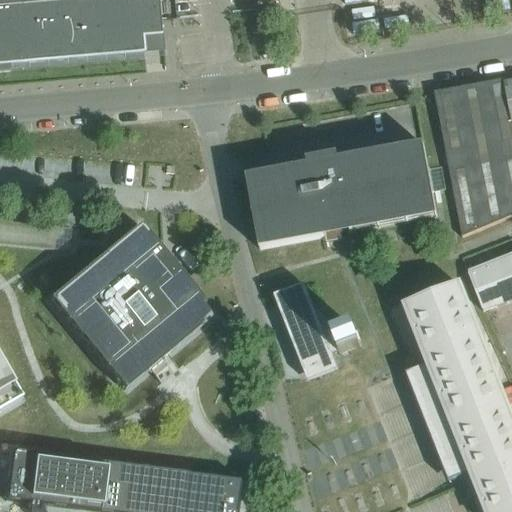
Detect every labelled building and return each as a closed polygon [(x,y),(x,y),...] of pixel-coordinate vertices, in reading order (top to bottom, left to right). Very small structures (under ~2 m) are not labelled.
[(160,20),(158,0),(0,0),(0,65),(143,52),(142,37),(161,35),(160,24),(160,20)] [(511,122),(506,84),(505,81),(434,94),(462,240),(511,218),(511,122)] [(423,146),(422,146),(338,162),(337,156),(307,162),(308,168),(246,179),(260,251),(437,218),(423,146)] [(139,227),(49,302),(123,392),(176,349),(214,318),(139,227)] [(483,313),(485,312),(511,301),(511,258),(468,276),(483,313)] [(372,261),(348,265),(351,281),(375,277),(372,261)] [(326,342),(304,286),(274,298),(308,383),(338,372),(332,357),(339,354),(340,357),(361,348),(353,328),(332,337),(332,339),(326,342)] [(511,511),(511,422),(506,407),(504,402),(506,400),(505,398),(502,399),(493,374),(495,372),(494,370),(491,371),(482,346),(483,344),(483,343),(482,343),(460,287),(405,309),(427,364),(426,365),(427,367),(429,367),(406,376),(449,484),(471,475),(470,477),(470,478),(471,478),(484,511),(511,511)] [(0,413),(21,401),(0,365),(0,413)] [(12,454),(6,502),(11,503),(74,511),(78,511),(239,511),(241,507),(243,484),(231,483),(93,465),(81,463),(21,456),(12,454)]
